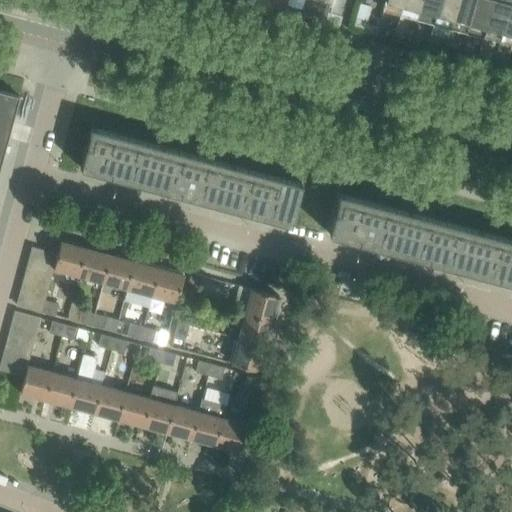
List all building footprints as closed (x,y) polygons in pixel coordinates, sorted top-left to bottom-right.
[(330,3),(323,1),(318,0),(305,0),(303,11),(326,17),(330,3)] [(399,14),(403,0),(385,0),(383,10),(399,14)] [(403,0),(399,14),(416,18),(421,0),(403,0)] [(421,0),(416,18),(433,23),(438,0),(421,0)] [(438,0),(433,23),(450,27),(456,0),(438,0)] [(456,0),(450,27),(466,32),(474,0),(456,0)] [(474,0),(466,32),(483,36),(492,0),(474,0)] [(492,0),(483,36),(500,41),(510,0),(492,0)] [(511,0),(510,0),(500,41),(511,44),(511,0)] [(0,163),(19,95),(18,95),(0,89),(0,163)] [(151,184),(161,145),(91,126),(80,167),(82,168),(83,165),(110,173),(109,175),(122,179),(123,176),(151,184)] [(192,195),(221,202),(231,164),(161,145),(151,184),(179,191),(179,194),(192,197),(192,195)] [(231,164),(221,202),(249,210),(248,212),(261,216),(262,213),(289,221),(289,223),(290,224),(301,183),(231,164)] [(399,250),(410,212),(340,193),(329,234),(330,234),(331,232),(358,239),(358,242),(371,245),(371,243),(399,250)] [(410,212),(399,250),(428,258),(427,260),(440,264),(441,261),(469,269),(480,230),(410,212)] [(511,238),(480,230),(469,269),(497,276),(497,279),(510,282),(510,280),(511,280),(511,238)] [(78,274),(85,247),(60,240),(57,254),(54,265),(53,267),(78,274)] [(32,247),(29,258),(54,265),(57,254),(32,247)] [(110,253),(85,247),(78,274),(102,280),(110,253)] [(127,287),(134,260),(110,253),(102,280),(127,287)] [(29,258),(26,270),(51,277),(53,267),(54,265),(29,258)] [(159,267),(134,260),(127,287),(152,294),(159,267)] [(176,300),(184,273),(159,267),(152,294),(176,300)] [(51,277),(26,270),(23,281),(48,287),(51,277)] [(190,271),(187,285),(199,288),(202,275),(190,271)] [(23,281),(19,293),(45,300),(48,287),(23,281)] [(244,313),(272,320),(279,295),(251,288),(244,313)] [(19,293),(16,304),(41,311),(45,300),(19,293)] [(45,300),(41,311),(54,315),(58,303),(45,300)] [(180,308),(177,321),(189,324),(192,311),(180,308)] [(81,309),(78,321),(91,325),(94,313),(81,309)] [(15,310),(12,322),(36,329),(39,317),(15,310)] [(94,313),(91,325),(104,328),(115,331),(118,319),(107,316),(94,313)] [(265,345),(272,320),(244,313),(238,337),(265,345)] [(48,332),(61,335),(64,324),(51,320),(48,332)] [(177,321),(173,334),(185,337),(189,324),(177,321)] [(33,340),(36,329),(12,322),(9,333),(33,340)] [(128,322),(125,334),(140,338),(143,326),(128,322)] [(64,324),(61,335),(75,339),(78,327),(64,324)] [(168,333),(143,326),(140,338),(164,345),(168,333)] [(9,333),(5,345),(30,352),(33,340),(9,333)] [(100,334),(97,345),(110,349),(113,337),(100,334)] [(113,337),(110,349),(123,352),(126,341),(113,337)] [(231,362),(259,370),(265,345),(238,337),(231,362)] [(5,345),(2,357),(27,363),(30,352),(5,345)] [(146,358),(159,362),(162,350),(149,347),(146,358)] [(162,350),(159,362),(173,365),(176,354),(162,350)] [(76,377),(69,405),(93,412),(101,384),(90,381),(94,368),(97,357),(83,353),(76,377)] [(0,368),(24,375),(27,364),(27,363),(2,357),(0,364),(0,368)] [(208,375),(211,364),(198,360),(194,372),(208,375)] [(20,392),(44,398),(52,371),(27,364),(24,375),(20,392)] [(211,364),(208,375),(221,379),(224,367),(211,364)] [(44,398),(69,405),(76,377),(52,371),(44,398)] [(247,373),(244,385),(257,388),(260,376),(257,375),(247,373)] [(101,384),(93,412),(118,418),(125,390),(115,388),(117,378),(103,374),(101,384)] [(167,431),(174,404),(177,392),(153,385),(150,397),(142,425),(167,431)] [(118,418),(142,425),(150,397),(125,390),(118,418)] [(215,444),(223,417),(227,404),(202,398),(199,410),(191,438),(215,444)] [(167,431),(191,438),(199,410),(174,404),(167,431)] [(223,417),(215,444),(240,451),(248,424),(223,417)]
